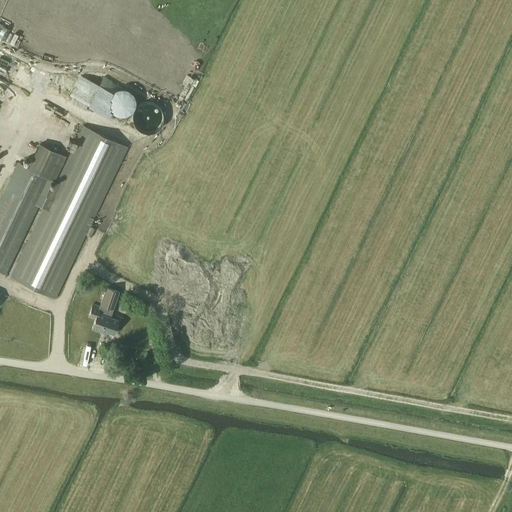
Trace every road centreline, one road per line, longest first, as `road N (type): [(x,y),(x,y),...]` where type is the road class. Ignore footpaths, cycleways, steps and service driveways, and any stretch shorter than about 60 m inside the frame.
road 1 (track): [(511,421),(173,359),(159,300),(84,262),(138,138),(0,73)]
road 2 (unclassified): [(511,448),(0,360)]
